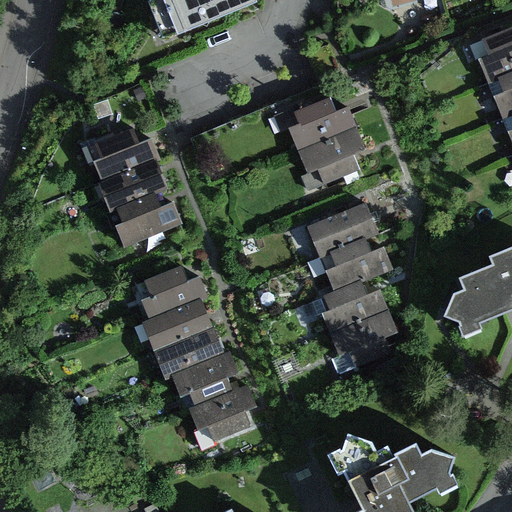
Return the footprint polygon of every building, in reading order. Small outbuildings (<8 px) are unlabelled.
[(240,0),(160,0),(172,28),(240,0)] [(511,68),(511,25),(480,38),(485,52),(476,55),(485,78),(497,74),(511,68)] [(491,92),(500,115),(511,110),(511,109),(511,68),(497,74),(502,88),(491,92)] [(288,126),(297,148),(353,125),(344,105),(331,110),(326,97),(278,117),(283,128),(288,126)] [(362,148),(353,125),(297,148),(307,171),(301,174),(307,188),(312,186),(356,168),(349,153),(362,148)] [(81,146),(94,179),(150,156),(154,155),(146,137),(132,143),(126,128),(81,146)] [(92,180),(104,210),(149,192),(162,187),(150,156),(94,179),(92,180)] [(149,192),(104,210),(119,246),(176,222),(167,201),(155,206),(149,192)] [(376,232),(364,202),(306,226),(318,256),(328,252),(362,238),(376,232)] [(325,269),(333,291),(358,280),(391,267),(383,246),(369,252),(362,238),(328,252),(333,265),(325,269)] [(460,289),(449,294),(440,316),(452,320),(454,325),(458,335),(477,328),(474,321),(511,305),(511,304),(508,295),(511,292),(511,246),(486,257),(489,264),(456,278),(460,289)] [(144,296),(135,300),(143,319),(196,298),(203,295),(195,275),(182,281),(176,266),(139,281),(144,296)] [(326,309),(320,312),(328,332),(387,308),(379,287),(363,294),(358,280),(333,291),(321,296),(326,309)] [(207,327),(196,298),(143,319),(137,321),(149,350),(207,327)] [(397,331),(387,308),(328,332),(338,355),(348,351),(354,365),(388,351),(383,337),(397,331)] [(207,327),(149,350),(159,376),(167,373),(218,353),(207,327)] [(235,369),(227,349),(218,353),(167,373),(181,408),(186,406),(228,390),(222,374),(235,369)] [(228,390),(186,406),(195,428),(204,424),(210,440),(247,425),(241,410),(254,405),(245,383),(228,390)] [(414,511),(408,499),(439,484),(441,488),(457,480),(454,472),(458,456),(434,447),(424,452),(419,442),(348,476),(362,505),(350,511),(349,511),(414,511)]
